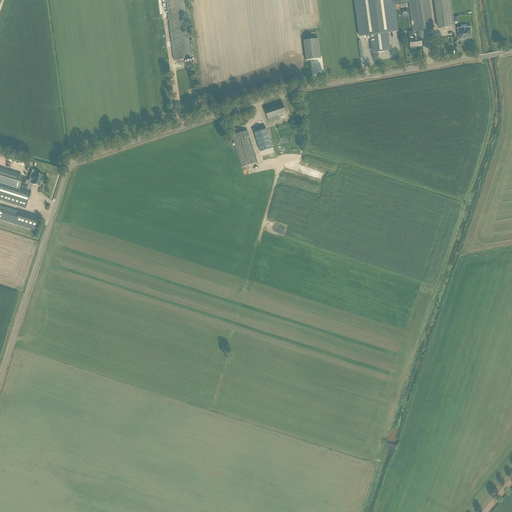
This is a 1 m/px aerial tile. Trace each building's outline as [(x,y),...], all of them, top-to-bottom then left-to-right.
[(165,0),(174,61),(191,59),(183,0),(165,0)] [(428,0),(394,0),(395,3),(409,2),(413,32),(412,32),(409,33),(410,40),(409,40),(411,48),(415,47),(422,46),(421,39),(425,39),(424,31),(433,30),(428,0)] [(434,0),(439,29),(453,27),(449,0),(434,0)] [(461,28),(457,28),(458,35),(459,35),(459,40),(464,39),(465,39),(466,39),(471,38),(471,33),(472,33),(471,26),(467,27),(466,25),(461,26),(461,28)] [(389,47),(388,33),(370,36),(371,49),(372,50),(373,50),(373,51),(374,51),(375,51),(375,52),(376,52),(377,52),(378,52),(379,52),(383,52),(384,52),(384,51),(385,51),(386,51),(386,50),(387,50),(387,49),(388,49),(388,48),(389,48),(389,47)] [(303,41),(306,61),(321,59),(318,39),(303,41)] [(269,123),(280,120),(278,116),(286,113),(283,105),(265,111),(269,123)] [(265,126),(252,130),(252,131),(254,131),(260,152),(272,148),(266,129),(265,126)] [(232,136),(234,141),(242,168),(257,163),(247,131),(232,136)] [(0,170),(0,200),(25,208),(33,185),(39,187),(40,183),(42,183),(43,180),(41,180),(42,176),(35,174),(36,171),(32,170),(30,177),(33,178),(32,182),(26,180),(25,184),(21,182),(22,177),(16,175),(0,170)] [(38,218),(4,207),(3,210),(0,209),(0,220),(34,231),(38,218)]
